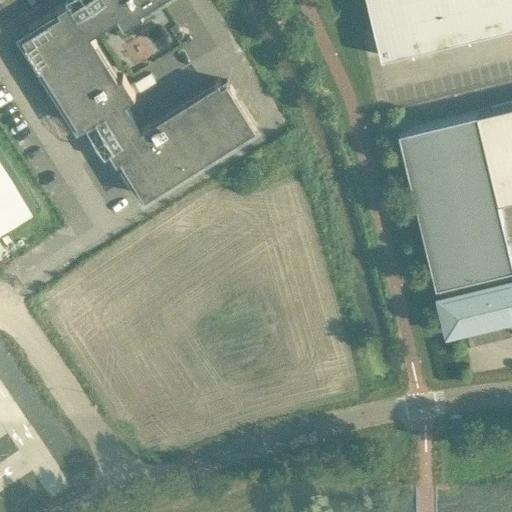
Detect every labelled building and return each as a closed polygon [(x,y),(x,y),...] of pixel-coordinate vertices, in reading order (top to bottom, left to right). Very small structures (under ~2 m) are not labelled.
[(31,29),(23,34),(79,123),(84,120),(87,124),(97,117),(114,144),(109,147),(135,189),(139,186),(145,195),(256,125),(227,79),(221,82),(219,78),(142,126),(125,99),(135,93),(123,74),(119,76),(91,31),(105,23),(118,15),(124,25),(144,13),(141,8),(154,0),(77,0),(73,3),(71,0),(68,0),(29,25),(31,29)] [(511,0),(368,0),(382,55),(511,23),(511,0)] [(467,111),(511,101),(511,84),(464,95),(467,111)] [(511,101),(399,129),(437,283),(439,283),(441,294),(439,295),(440,297),(448,330),(511,314),(511,310),(511,253),(499,199),(511,195),(511,101)] [(0,229),(37,207),(0,146),(0,229)]
